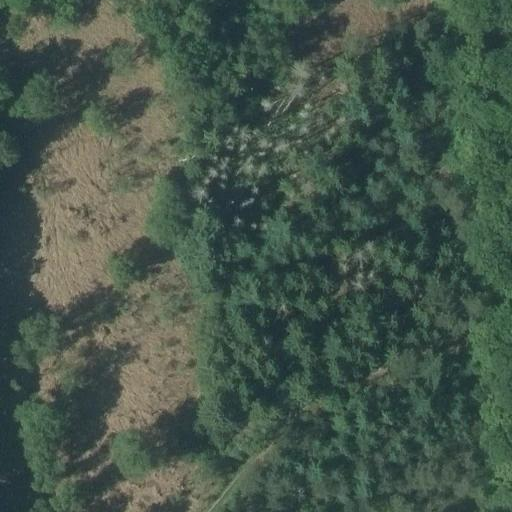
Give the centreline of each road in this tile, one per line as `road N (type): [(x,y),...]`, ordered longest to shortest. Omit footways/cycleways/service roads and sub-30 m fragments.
road 1 (unknown): [(193,511),(225,488),(260,418),(325,374),(402,345),(511,330)]
road 2 (track): [(480,0),(511,318)]
